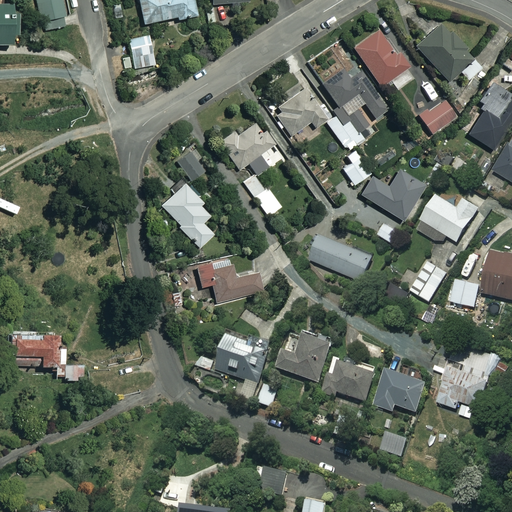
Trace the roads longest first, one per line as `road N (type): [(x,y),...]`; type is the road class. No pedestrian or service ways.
road 1 (residential): [(133,137),(129,187),(142,272),(162,351),(183,394),(220,417),(472,511)]
road 2 (residential): [(133,137),(153,116),(342,0)]
road 3 (unknown): [(175,382),(18,451)]
road 4 (residential): [(84,0),(104,91),(133,137)]
